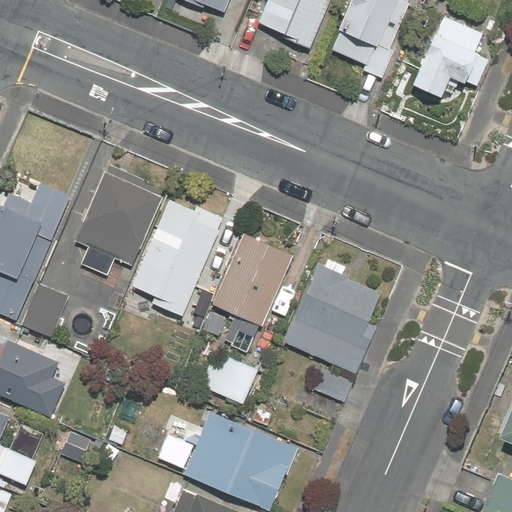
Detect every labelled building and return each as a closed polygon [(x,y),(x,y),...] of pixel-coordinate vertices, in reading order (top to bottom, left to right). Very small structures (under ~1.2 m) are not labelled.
[(177,0),(223,20),(232,0),(177,0)] [(269,0),(258,26),(310,49),(331,0),(269,0)] [(347,0),(324,53),(381,79),(416,0),(347,0)] [(441,81),(474,96),(490,60),(474,53),(483,33),(439,14),(405,92),(431,104),(441,81)] [(159,191),(103,169),(74,241),(86,245),(79,262),(107,274),(114,257),(130,263),(159,191)] [(0,309),(17,317),(67,196),(8,172),(0,190),(0,309)] [(220,216),(168,195),(134,280),(160,291),(166,277),(191,287),(220,216)] [(248,352),(290,249),(240,229),(211,301),(235,311),(223,341),(248,352)] [(319,260),(285,342),(354,370),(374,321),(365,318),(378,284),(319,260)] [(68,294),(38,282),(21,322),(51,334),(68,294)] [(203,298),(183,290),(170,322),(185,328),(182,336),(193,341),(198,329),(192,326),(203,298)] [(0,393),(31,406),(32,403),(53,412),(61,393),(40,385),(53,353),(0,331),(0,393)] [(250,379),(256,365),(223,352),(217,366),(207,362),(198,383),(241,401),(250,379)] [(351,377),(320,365),(311,387),(342,399),(351,377)] [(511,403),(499,433),(511,438),(511,403)] [(0,471),(24,481),(34,456),(0,441),(0,427),(7,411),(0,408),(0,471)] [(268,508),(294,444),(206,409),(180,472),(268,508)] [(125,427),(113,422),(107,437),(119,441),(125,427)] [(103,441),(66,426),(59,443),(96,458),(103,441)] [(190,442),(165,432),(157,453),(181,462),(190,442)] [(117,446),(107,442),(100,459),(110,463),(117,446)] [(511,511),(511,477),(498,471),(479,511),(511,511)] [(245,511),(182,486),(171,511),(245,511)] [(0,511),(1,511),(9,491),(0,487),(0,511)]
